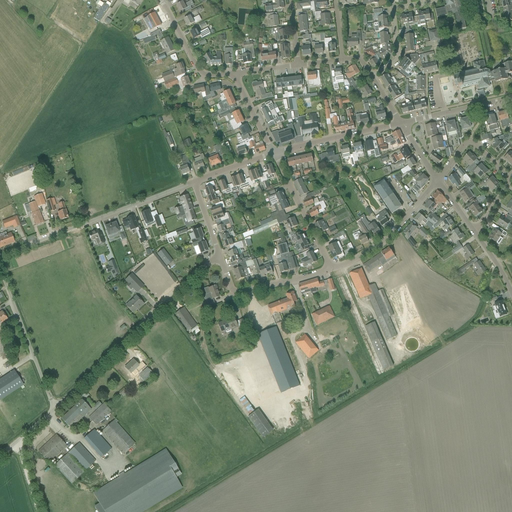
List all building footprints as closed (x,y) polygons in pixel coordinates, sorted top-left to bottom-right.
[(265,4),(265,6),(266,11),(272,10),(272,9),(276,9),(284,8),(283,0),(274,0),(275,4),(272,4),(265,4)] [(317,2),(314,2),(315,11),(318,10),(318,8),(327,7),(326,0),(320,0),(317,0),(317,2)] [(435,10),(436,15),(437,18),(447,15),(455,13),(459,30),(466,28),(464,18),(467,17),(464,8),(463,6),(465,5),(463,0),(445,0),(447,5),(444,6),(445,8),(435,10)] [(511,0),(510,0),(502,2),(503,8),(511,6),(511,0)] [(183,2),(181,3),(176,5),(180,12),(187,9),(187,8),(189,7),(190,10),(193,8),(192,6),(193,5),(191,1),(185,5),(183,2)] [(297,10),(302,9),(302,7),(310,6),(310,11),(315,11),(314,2),(310,2),(310,1),(296,3),(297,10)] [(104,3),(94,19),(99,22),(109,7),(105,5),(104,3)] [(200,7),(191,12),(193,15),(198,12),(201,10),(203,9),(202,6),(200,7)] [(503,8),(505,15),(511,13),(511,8),(511,9),(511,6),(503,8)] [(426,12),(423,13),(425,20),(430,19),(431,21),(434,20),(432,14),(429,14),(429,10),(426,11),(426,12)] [(419,16),(416,17),(417,24),(417,25),(425,24),(425,20),(423,13),(421,13),(421,11),(418,12),(419,16)] [(329,14),(324,14),(321,15),(321,12),(315,12),(316,19),(321,18),(322,26),(329,25),(329,18),(329,14)] [(154,13),(150,15),(147,17),(154,29),(161,25),(154,13)] [(271,14),(261,15),(261,17),(267,17),(267,20),(268,20),(268,23),(270,27),(271,26),(271,27),(278,26),(277,16),(276,13),(271,14)] [(380,13),(374,14),(373,14),(373,20),(378,19),(378,23),(388,22),(387,16),(380,16),(380,13)] [(409,15),(407,16),(408,26),(409,26),(417,24),(416,17),(413,17),(412,13),(409,14),(409,15)] [(298,16),(299,24),(307,23),(306,15),(298,16)] [(190,16),(188,17),(184,19),(187,26),(194,23),(201,19),(199,16),(192,19),(190,16)] [(375,32),(377,32),(382,32),(382,29),(388,28),(388,22),(378,23),(379,26),(374,27),(375,32)] [(307,23),(299,24),(300,32),(308,31),(307,23)] [(207,35),(211,34),(207,28),(199,33),(196,29),(191,32),(194,39),(200,36),(201,39),(207,35)] [(279,28),(274,29),(272,29),(273,35),(279,34),(280,41),(288,40),(286,30),(279,31),(279,28)] [(430,42),(437,41),(438,46),(441,45),(438,30),(428,32),(430,42)] [(351,39),(348,39),(348,47),(352,47),(352,46),(358,46),(358,41),(361,41),(361,36),(360,33),(357,34),(357,35),(351,35),(351,39)] [(143,40),(144,44),(157,39),(155,36),(143,40)] [(168,38),(164,40),(161,42),(167,54),(175,50),(168,38)] [(243,56),(239,56),(240,61),(243,60),(244,64),(251,62),(251,59),(255,58),(254,53),(253,47),(257,47),(256,42),(256,39),(254,40),(255,42),(252,43),(252,42),(249,43),(246,43),(243,44),(245,55),(243,55),(243,56)] [(324,39),(324,41),(325,43),(325,48),(325,47),(325,46),(328,46),(329,53),(336,52),(335,44),(332,45),(331,39),(324,39)] [(305,42),(306,47),(302,48),(303,56),(311,55),(309,42),(305,42)] [(315,48),(315,49),(315,54),(323,53),(322,46),(319,46),(318,43),(314,43),(315,48)] [(390,44),(388,44),(380,45),(382,45),(383,50),(391,54),(390,44)] [(258,51),(258,53),(261,53),(263,53),(263,48),(268,49),(268,47),(264,47),(264,45),(263,45),(262,45),(258,45),(258,51)] [(281,51),(281,54),(282,57),(282,59),(289,58),(289,54),(288,48),(289,48),(289,45),(281,45),(282,51),(281,51)] [(364,50),(365,52),(367,58),(372,56),(375,55),(372,47),(364,50)] [(233,48),(224,48),(225,52),(225,65),(231,65),(230,57),(233,57),(233,52),(233,48)] [(379,54),(380,55),(382,59),(391,54),(383,50),(378,53),(379,54)] [(272,53),(268,54),(269,60),(276,59),(275,53),(275,51),(272,52),(272,53)] [(152,55),(154,58),(156,62),(162,60),(166,58),(164,54),(159,57),(157,52),(152,55)] [(210,53),(208,54),(203,57),(208,65),(221,65),(221,57),(221,52),(216,53),(216,57),(213,57),(210,53)] [(375,56),(368,59),(370,62),(369,62),(373,68),(379,65),(376,60),(377,59),(375,56)] [(405,57),(402,62),(408,68),(412,63),(414,65),(416,62),(411,58),(409,60),(405,57)] [(457,76),(453,76),(454,79),(456,87),(458,86),(458,87),(459,87),(460,89),(461,89),(462,90),(462,89),(462,88),(475,85),(478,84),(479,89),(481,89),(483,88),(486,88),(489,87),(488,82),(491,81),(492,81),(495,80),(493,72),(489,72),(486,71),(486,70),(484,61),(476,63),(474,64),(473,64),(474,69),(461,72),(456,73),(457,76)] [(402,62),(398,67),(402,70),(400,72),(405,76),(407,74),(405,72),(408,68),(402,62)] [(436,62),(429,64),(431,72),(438,70),(436,62)] [(165,74),(162,75),(163,78),(164,82),(184,74),(185,74),(184,70),(185,70),(183,66),(184,66),(183,63),(182,63),(177,65),(176,65),(177,68),(174,69),(174,70),(165,74)] [(422,66),(423,69),(424,74),(431,72),(429,64),(422,66)] [(500,70),(493,71),(493,72),(495,80),(495,82),(508,79),(506,74),(504,64),(499,65),(500,70)] [(346,74),(348,78),(349,79),(359,73),(354,65),(348,69),(348,70),(346,71),(347,73),(346,74)] [(341,69),(334,70),(335,75),(335,77),(335,78),(336,84),(338,84),(337,81),(343,80),(343,76),(342,76),(342,74),(341,69)] [(316,73),(307,74),(308,84),(313,84),(313,86),(320,85),(320,84),(320,79),(316,80),(316,73)] [(184,74),(164,82),(167,88),(170,87),(170,88),(178,84),(181,91),(189,89),(188,86),(190,84),(187,77),(186,78),(184,74)] [(388,74),(380,78),(384,83),(391,79),(388,74)] [(301,77),(296,78),(297,86),(297,89),(302,88),(302,86),(304,85),(303,79),(301,80),(301,77)] [(391,79),(384,83),(387,88),(397,82),(394,78),(391,79)] [(276,83),(274,83),(275,89),(276,89),(277,91),(282,91),(282,88),(281,79),(275,80),(276,83)] [(351,87),(354,87),(360,85),(360,84),(362,83),(361,79),(353,82),(351,79),(348,81),(351,87)] [(252,84),(253,85),(252,85),(254,91),(256,91),(258,97),(261,96),(262,100),(267,98),(268,98),(273,97),(271,93),(266,94),(262,82),(257,83),(257,82),(256,82),(253,82),(252,84)] [(219,84),(209,86),(211,92),(221,90),(219,84)] [(194,87),(193,87),(194,92),(195,95),(202,93),(203,98),(206,97),(210,95),(209,87),(207,87),(204,88),(203,85),(196,86),(194,86),(194,87)] [(360,85),(354,87),(355,92),(358,92),(359,95),(362,94),(365,98),(372,93),(370,89),(369,90),(367,86),(363,88),(360,85)] [(387,89),(390,94),(398,90),(395,85),(387,89)] [(220,95),(222,99),(223,101),(233,97),(229,90),(220,95)] [(398,90),(390,94),(394,100),(401,95),(398,90)] [(404,95),(398,98),(394,101),(396,103),(405,98),(405,97),(404,97),(404,95)] [(223,101),(221,102),(224,108),(225,108),(226,110),(230,108),(229,107),(236,104),(233,97),(223,101)] [(295,99),(288,100),(290,111),(290,112),(297,110),(296,101),(295,99)] [(262,110),(261,111),(264,115),(274,109),(272,106),(273,105),(271,101),(269,102),(264,104),(264,105),(266,108),(262,110)] [(375,110),(376,116),(377,120),(386,118),(383,103),(379,104),(380,109),(375,110)] [(274,109),(264,115),(266,119),(276,114),(274,109)] [(344,127),(345,131),(355,129),(353,121),(354,121),(352,110),(346,111),(347,119),(348,122),(346,123),(347,126),(344,127)] [(228,119),(229,122),(242,116),(239,111),(232,114),(233,116),(228,119)] [(498,114),(500,118),(503,128),(511,125),(511,117),(510,119),(508,120),(506,111),(498,114)] [(276,114),(266,119),(268,124),(269,123),(273,121),(274,125),(275,126),(281,122),(285,121),(282,116),(278,118),(276,114)] [(361,114),(355,115),(357,123),(360,122),(361,125),(369,123),(367,115),(362,117),(361,114)] [(486,117),(488,126),(496,124),(494,115),(486,117)] [(242,116),(229,122),(230,124),(236,122),(237,124),(244,121),(242,116)] [(316,117),(310,118),(311,121),(306,122),(305,120),(304,117),(298,118),(299,118),(300,128),(302,128),(303,135),(309,134),(309,133),(311,133),(311,134),(312,133),(312,135),(318,134),(317,132),(318,132),(317,125),(318,125),(318,124),(319,124),(319,120),(316,120),(316,117)] [(337,117),(332,118),(334,126),(336,133),(340,132),(340,128),(341,128),(340,124),(339,124),(337,117)] [(468,118),(464,119),(460,120),(462,129),(471,127),(470,124),(473,123),(472,120),(469,121),(468,118)] [(455,123),(454,121),(446,123),(448,133),(456,131),(457,133),(460,132),(458,122),(455,123)] [(435,123),(425,125),(426,131),(436,129),(435,123)] [(289,132),(285,133),(288,142),(293,140),(293,139),(292,137),(296,136),(292,124),(287,126),(288,128),(289,132)] [(490,133),(487,134),(489,139),(489,140),(492,139),(491,135),(495,134),(494,130),(498,129),(496,124),(488,126),(490,133)] [(243,134),(240,135),(240,136),(242,141),(247,139),(248,138),(247,135),(250,133),(246,125),(240,128),(243,134)] [(436,129),(426,131),(428,137),(438,135),(436,129)] [(166,138),(169,146),(173,145),(169,132),(166,133),(165,130),(162,131),(165,138),(166,138)] [(384,140),(386,145),(390,143),(402,137),(399,130),(392,134),(394,138),(392,139),(391,137),(384,140)] [(277,131),(271,133),(275,141),(280,140),(281,142),(281,144),(284,143),(285,144),(288,143),(288,142),(285,133),(279,135),(278,132),(277,131)] [(239,133),(236,135),(237,137),(238,137),(239,138),(238,138),(241,148),(237,150),(239,156),(247,153),(245,148),(249,146),(247,139),(242,141),(240,136),(240,135),(239,133)] [(509,134),(493,139),(495,145),(493,147),(498,152),(502,148),(504,149),(508,145),(505,142),(503,143),(502,144),(501,143),(503,141),(510,139),(510,138),(511,137),(511,136),(511,133),(509,134)] [(248,138),(247,139),(249,146),(250,149),(254,148),(256,153),(265,150),(263,144),(260,145),(260,143),(255,144),(252,136),(248,138)] [(431,138),(432,144),(442,142),(441,136),(431,138)] [(402,137),(390,143),(392,146),(397,144),(398,147),(405,143),(402,137)] [(190,139),(183,141),(186,148),(192,146),(190,139)] [(372,141),(365,142),(367,152),(374,150),(375,154),(375,157),(380,156),(376,142),(372,143),(372,142),(372,141)] [(442,142),(432,144),(434,150),(444,148),(442,142)] [(355,153),(352,153),(352,155),(354,162),(357,161),(358,161),(358,158),(359,158),(358,154),(363,153),(362,150),(362,148),(361,143),(353,145),(354,150),(355,152),(355,153)] [(209,159),(210,162),(212,167),(221,163),(219,157),(225,154),(221,144),(214,147),(216,153),(210,156),(211,158),(209,159)] [(341,148),(340,148),(342,155),(343,159),(349,157),(352,168),(355,168),(352,155),(350,155),(349,153),(348,146),(344,147),(343,146),(341,147),(341,148)] [(406,149),(402,152),(401,152),(402,154),(399,155),(400,155),(397,157),(396,154),(391,157),(395,164),(400,161),(404,158),(405,159),(410,156),(406,149)] [(326,153),(321,154),(321,155),(322,160),(328,159),(327,158),(332,157),(333,161),(339,160),(338,155),(335,156),(334,155),(333,150),(326,151),(326,153)] [(433,153),(429,158),(438,165),(442,160),(433,153)] [(463,159),(466,163),(470,166),(467,169),(469,172),(476,165),(475,165),(475,166),(473,163),(477,159),(474,156),(473,157),(469,153),(463,159)] [(194,165),(196,169),(201,168),(201,169),(205,167),(202,162),(205,161),(203,154),(200,155),(200,157),(194,160),(195,164),(194,165)] [(178,165),(180,168),(181,171),(183,175),(190,172),(187,165),(190,164),(188,160),(186,155),(183,156),(180,157),(183,163),(182,163),(178,165)] [(306,156),(299,157),(301,164),(305,163),(305,164),(308,164),(307,163),(306,156)] [(287,160),(288,162),(289,167),(293,166),(293,167),(295,166),(295,165),(293,159),(287,160)] [(412,159),(408,161),(406,162),(408,166),(400,171),(403,175),(407,172),(411,170),(410,168),(416,165),(412,159)] [(267,172),(264,173),(267,180),(273,178),(272,175),(275,174),(271,165),(270,165),(269,164),(267,165),(266,166),(265,167),(267,172)] [(476,165),(469,172),(472,174),(474,171),(481,178),(488,171),(481,164),(478,167),(476,165)] [(254,170),(253,171),(257,180),(260,179),(261,182),(267,180),(264,173),(261,174),(259,169),(258,169),(257,168),(255,169),(254,170)] [(457,170),(461,174),(462,177),(463,176),(468,182),(471,180),(460,168),(457,170)] [(250,178),(247,179),(249,186),(255,184),(254,181),(257,180),(253,171),(252,170),(249,171),(249,172),(248,173),(250,178)] [(413,189),(414,190),(417,193),(429,182),(428,181),(428,180),(423,175),(423,176),(421,173),(414,178),(417,182),(416,182),(418,184),(413,189)] [(237,176),(236,177),(239,186),(241,189),(249,186),(247,179),(244,180),(242,174),(241,175),(240,174),(237,175),(237,176)] [(459,180),(458,178),(455,174),(449,179),(453,185),(455,184),(457,187),(460,185),(458,181),(459,180)] [(232,184),(229,185),(232,192),(238,190),(237,187),(239,186),(236,177),(235,177),(234,176),(232,177),(231,178),(230,179),(232,184)] [(488,177),(484,180),(477,187),(479,190),(483,186),(485,188),(487,185),(489,187),(490,186),(493,190),(499,184),(495,180),(494,181),(491,178),(490,179),(488,177)] [(294,182),(297,189),(304,186),(300,179),(294,182)] [(232,192),(229,185),(226,186),(224,180),(223,181),(222,180),(220,181),(219,182),(218,183),(222,192),(225,191),(226,194),(232,192)] [(384,180),(380,183),(376,186),(374,187),(392,214),(402,207),(384,180)] [(206,193),(207,197),(215,194),(215,195),(216,195),(217,194),(216,192),(214,193),(212,187),(215,186),(213,182),(206,184),(207,188),(204,189),(204,190),(205,193),(206,193)] [(472,182),(463,188),(465,190),(460,193),(463,198),(463,199),(465,202),(473,197),(467,189),(474,184),(472,182)] [(304,186),(297,189),(301,196),(307,193),(304,186)] [(312,197),(321,194),(320,192),(326,189),(325,188),(311,193),(312,197)] [(282,191),(268,198),(271,206),(274,205),(276,204),(279,203),(279,202),(286,199),(282,191)] [(433,202),(437,205),(441,209),(443,206),(441,204),(443,203),(444,204),(447,201),(444,198),(437,191),(432,197),(435,199),(433,202)] [(363,193),(360,194),(367,204),(369,203),(363,193)] [(35,202),(28,204),(29,208),(31,211),(34,221),(36,225),(43,222),(38,207),(45,204),(43,199),(41,194),(34,197),(35,202)] [(215,194),(207,197),(207,198),(208,201),(209,201),(209,203),(212,202),(213,205),(215,205),(220,203),(219,198),(217,199),(216,195),(215,195),(215,194)] [(193,209),(188,195),(184,196),(183,196),(183,197),(179,198),(183,208),(180,209),(181,213),(181,214),(184,213),(192,210),(193,209)] [(345,204),(340,196),(336,197),(342,206),(345,204)] [(311,197),(310,198),(305,199),(306,201),(304,201),(306,207),(314,203),(314,204),(319,203),(317,198),(312,200),(311,197)] [(478,198),(475,200),(474,201),(471,203),(473,205),(469,208),(475,216),(482,211),(476,203),(480,201),(478,198)] [(51,199),(47,201),(49,207),(50,212),(55,211),(53,206),(51,199)] [(259,223),(261,226),(261,227),(276,220),(277,220),(278,220),(286,216),(284,213),(282,214),(281,211),(289,207),(286,199),(279,202),(279,203),(276,204),(274,205),(274,206),(277,212),(270,215),(271,217),(259,223)] [(61,211),(58,212),(60,220),(68,218),(63,202),(62,202),(61,201),(59,202),(59,203),(58,204),(61,211)] [(427,204),(424,207),(430,212),(431,212),(431,213),(433,214),(435,211),(433,209),(436,206),(430,201),(429,202),(429,201),(426,203),(427,204)] [(213,214),(213,215),(223,211),(222,209),(225,207),(223,202),(220,203),(215,205),(216,208),(211,210),(211,211),(211,214),(213,214)] [(323,202),(319,203),(314,204),(315,207),(312,209),(313,210),(308,212),(311,218),(318,214),(318,215),(325,211),(324,208),(326,207),(323,202)] [(141,212),(141,213),(144,221),(145,224),(150,222),(151,225),(154,224),(153,221),(150,213),(149,210),(141,213),(141,212)] [(196,220),(192,210),(184,213),(181,214),(181,213),(176,215),(178,219),(185,216),(188,222),(191,221),(191,222),(192,221),(196,220)] [(377,220),(379,223),(382,227),(385,225),(384,225),(388,222),(387,220),(390,218),(385,210),(378,215),(380,217),(377,220)] [(223,211),(213,215),(213,216),(213,217),(214,219),(215,220),(215,221),(220,219),(221,222),(219,223),(219,222),(219,223),(227,220),(229,219),(227,213),(224,214),(223,211)] [(322,217),(323,220),(315,224),(318,231),(319,230),(321,233),(329,229),(324,220),(330,216),(331,219),(335,217),(333,212),(329,214),(328,214),(322,217)] [(428,217),(435,224),(439,220),(433,214),(431,213),(428,217)] [(414,219),(418,223),(419,224),(422,221),(426,225),(428,222),(433,226),(435,224),(428,217),(426,220),(424,218),(419,214),(414,219)] [(158,215),(153,217),(155,223),(157,227),(162,225),(161,225),(160,221),(158,216),(158,215)] [(278,220),(279,224),(285,221),(287,221),(288,224),(284,225),(288,233),(289,235),(292,234),(290,229),(297,226),(294,218),(291,219),(289,215),(286,217),(286,216),(278,220)] [(497,223),(501,226),(505,229),(509,223),(511,226),(511,225),(511,218),(507,215),(505,219),(502,217),(497,223)] [(126,219),(122,221),(124,227),(128,225),(130,231),(138,228),(133,216),(126,219)] [(13,217),(2,221),(5,227),(12,224),(14,228),(17,227),(13,217)] [(443,228),(444,231),(445,232),(448,230),(447,229),(448,229),(454,225),(449,218),(443,222),(446,226),(443,228)] [(356,221),(358,224),(365,235),(368,233),(359,219),(356,221)] [(374,223),(371,225),(369,223),(368,223),(365,219),(362,221),(363,222),(369,231),(370,230),(374,235),(380,231),(374,223)] [(227,220),(219,223),(220,226),(217,227),(219,233),(221,233),(225,231),(226,231),(223,225),(228,223),(228,222),(227,220)] [(252,230),(254,235),(278,224),(277,220),(276,220),(261,227),(261,226),(252,230)] [(435,224),(433,226),(436,228),(442,222),(439,220),(435,224)] [(105,227),(107,231),(106,231),(107,236),(119,232),(115,223),(105,227)] [(410,238),(409,237),(417,228),(412,224),(409,227),(409,226),(403,233),(406,235),(405,237),(408,240),(408,241),(413,247),(416,245),(411,238),(410,238)] [(139,231),(138,231),(141,239),(146,237),(143,229),(139,231)] [(191,241),(192,244),(203,240),(201,234),(202,234),(200,229),(192,232),(195,239),(191,241)] [(222,236),(224,242),(231,239),(230,240),(229,236),(234,234),(231,229),(226,231),(225,231),(221,233),(222,235),(222,236)] [(421,229),(419,232),(425,238),(428,235),(421,229)] [(457,229),(453,232),(452,233),(453,235),(450,237),(456,245),(457,247),(460,245),(458,241),(463,238),(457,229)] [(496,242),(499,244),(502,239),(499,237),(501,234),(505,237),(507,234),(501,229),(499,233),(495,230),(489,238),(496,242)] [(91,241),(95,239),(98,245),(105,242),(101,233),(99,234),(97,230),(93,231),(94,232),(88,234),(91,241)] [(441,234),(440,235),(440,236),(440,237),(439,239),(440,241),(445,237),(451,233),(449,230),(448,230),(445,232),(445,233),(444,233),(442,235),(441,234)] [(338,234),(338,235),(332,237),(334,240),(345,235),(344,231),(338,234)] [(0,247),(14,242),(12,238),(10,233),(6,235),(6,232),(0,234),(0,247)] [(301,232),(294,236),(294,235),(291,237),(292,238),(291,239),(291,240),(292,241),(293,242),(294,241),(297,244),(298,244),(307,240),(304,234),(302,235),(301,232)] [(355,240),(359,239),(361,245),(368,242),(365,236),(362,237),(361,234),(360,234),(359,232),(352,235),(355,240)] [(231,239),(224,242),(223,242),(224,245),(225,245),(226,247),(233,245),(231,239)] [(203,240),(192,244),(194,247),(197,245),(200,253),(208,250),(206,245),(205,245),(203,240)] [(307,240),(298,244),(295,245),(298,251),(301,249),(302,252),(304,251),(309,249),(307,246),(309,245),(307,240)] [(328,247),(331,253),(341,247),(339,242),(328,247)] [(277,246),(279,251),(281,259),(277,260),(281,273),(288,271),(286,263),(289,262),(290,263),(289,259),(291,258),(286,243),(277,246)] [(460,245),(451,251),(453,254),(455,253),(462,248),(460,245)] [(468,245),(464,248),(463,249),(467,254),(464,256),(467,259),(474,254),(468,245)] [(136,262),(143,260),(139,246),(132,248),(136,262)] [(341,247),(331,253),(333,258),(337,256),(338,259),(344,256),(342,251),(343,251),(341,247)] [(389,248),(363,265),(368,273),(386,261),(387,263),(395,257),(389,248)] [(230,255),(231,258),(238,255),(241,254),(242,254),(240,249),(236,250),(236,249),(227,253),(228,256),(230,255)] [(170,259),(163,250),(157,254),(166,266),(169,264),(167,261),(170,259)] [(307,258),(300,261),(304,268),(307,266),(308,267),(311,265),(311,264),(317,262),(312,252),(309,253),(308,251),(302,253),(304,256),(306,255),(307,258)] [(172,273),(154,252),(152,254),(169,275),(172,273)] [(243,260),(241,254),(238,255),(231,258),(232,260),(230,261),(231,264),(236,262),(237,265),(242,263),(245,262),(249,261),(248,258),(243,260)] [(291,258),(289,259),(290,263),(291,263),(293,269),(298,268),(295,257),(291,258)] [(465,270),(473,264),(471,261),(456,272),(458,275),(465,270)] [(479,261),(475,264),(474,265),(478,270),(476,272),(478,275),(485,270),(479,261)] [(242,263),(237,265),(238,268),(234,270),(238,280),(245,278),(242,269),(247,268),(245,262),(242,263)] [(115,264),(110,266),(112,271),(111,271),(113,278),(119,275),(115,264)] [(270,265),(264,267),(267,274),(269,273),(270,274),(273,273),(270,265)] [(259,269),(260,273),(262,277),(265,276),(264,275),(267,274),(264,267),(259,269)] [(349,274),(351,278),(360,299),(368,296),(387,340),(397,335),(389,317),(393,315),(383,289),(378,291),(375,284),(368,287),(361,269),(349,274)] [(128,283),(129,282),(133,286),(132,288),(137,293),(143,286),(132,274),(125,280),(128,284),(129,284),(128,283)] [(170,274),(165,278),(173,288),(178,285),(170,274)] [(317,279),(308,282),(309,284),(308,284),(309,288),(309,287),(309,289),(311,291),(311,293),(317,291),(316,288),(324,286),(323,282),(318,283),(317,279)] [(298,285),(300,289),(301,294),(311,291),(309,289),(309,287),(309,288),(308,284),(309,284),(308,282),(298,285)] [(406,285),(386,293),(404,335),(424,326),(406,285)] [(206,294),(203,296),(205,300),(206,300),(208,306),(209,305),(214,304),(212,299),(219,296),(216,290),(217,290),(216,286),(208,288),(210,293),(206,294)] [(283,300),(268,306),(276,325),(282,322),(279,313),(282,312),(282,311),(287,309),(286,308),(290,306),(291,308),(295,307),(294,302),(297,301),(295,297),(293,292),(286,295),(288,299),(284,300),(283,300)] [(126,306),(129,309),(133,313),(139,307),(140,307),(143,304),(136,296),(126,306)] [(502,301),(497,303),(494,304),(495,306),(493,307),(494,311),(497,310),(500,317),(507,315),(503,305),(503,304),(502,301)] [(328,306),(320,310),(326,321),(335,317),(330,306),(328,306)] [(175,314),(178,318),(188,331),(196,325),(184,308),(175,314)] [(313,313),(312,316),(317,326),(326,321),(320,310),(313,313)] [(234,318),(218,324),(222,333),(238,327),(234,318)] [(375,322),(365,326),(383,370),(393,365),(375,322)] [(277,328),(258,336),(282,394),(300,386),(293,367),(298,365),(293,352),(294,352),(289,339),(282,342),(277,328)] [(2,334),(0,334),(0,353),(3,360),(12,356),(2,334)] [(305,335),(296,343),(309,358),(318,351),(305,335)] [(421,345),(421,344),(420,342),(419,341),(418,340),(417,339),(415,338),(414,337),(412,337),(411,337),(410,338),(408,338),(407,339),(406,341),(405,342),(404,344),(404,345),(404,347),(405,348),(406,350),(407,351),(408,352),(409,353),(411,354),(413,354),(414,354),(415,353),(417,352),(418,352),(419,350),(420,349),(421,347),(421,345)] [(125,367),(128,371),(130,374),(134,370),(138,374),(146,367),(141,362),(142,362),(138,366),(133,360),(125,367)] [(147,367),(138,375),(143,381),(152,373),(147,367)] [(0,399),(23,385),(14,371),(0,379),(0,399)] [(119,392),(123,397),(128,393),(123,388),(119,392)] [(273,397),(259,400),(260,405),(274,403),(273,397)] [(61,419),(70,428),(83,416),(81,413),(88,407),(81,400),(61,419)] [(98,402),(92,407),(95,410),(101,405),(98,402)] [(104,403),(88,417),(96,425),(111,411),(104,403)] [(248,417),(263,438),(273,430),(258,410),(248,417)] [(115,419),(102,431),(122,454),(135,443),(116,423),(118,421),(115,419)] [(94,429),(83,439),(101,458),(111,449),(94,429)] [(38,451),(49,463),(67,446),(56,435),(38,451)] [(79,443),(68,453),(85,471),(95,461),(79,443)] [(166,450),(93,494),(99,504),(94,507),(97,511),(140,511),(182,487),(175,477),(180,474),(166,450)] [(67,454),(55,465),(72,484),(84,472),(67,454)]
